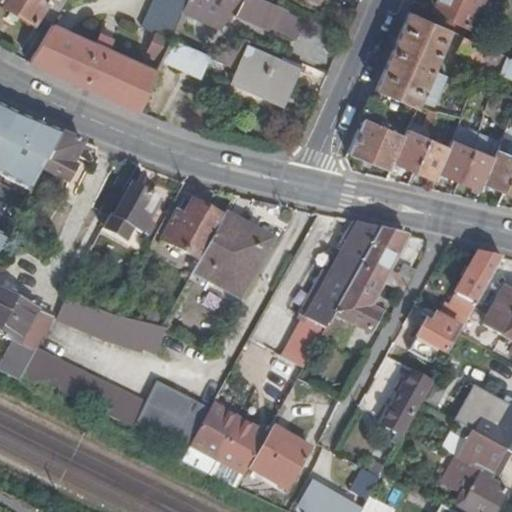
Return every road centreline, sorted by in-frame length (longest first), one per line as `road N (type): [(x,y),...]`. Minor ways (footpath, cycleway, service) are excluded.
road 1 (secondary): [(0,80),(167,151),(303,189)]
road 2 (residential): [(448,222),(330,440)]
road 3 (residential): [(386,0),(303,189)]
road 4 (secondary): [(303,189),(448,222)]
